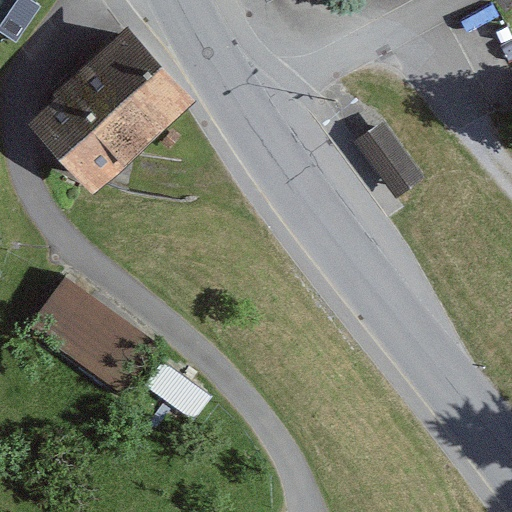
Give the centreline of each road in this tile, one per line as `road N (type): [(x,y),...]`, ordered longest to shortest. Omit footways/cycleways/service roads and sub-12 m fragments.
road 1 (tertiary): [(511,464),(297,177),(184,0)]
road 2 (track): [(403,25),(465,126),(511,175)]
